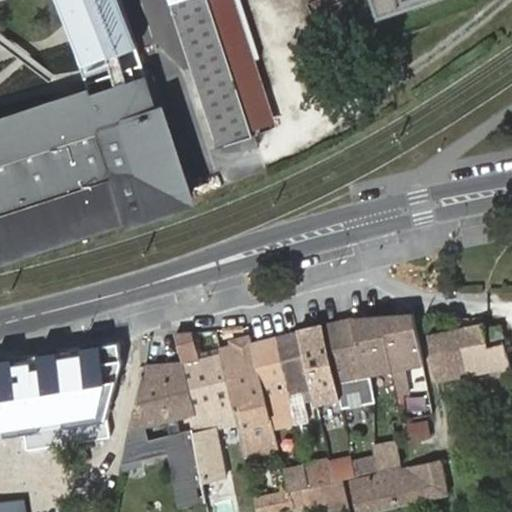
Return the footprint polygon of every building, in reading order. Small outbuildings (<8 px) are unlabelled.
[(191,197),(161,106),(154,109),(118,0),(0,0),(0,253),(129,212),(131,217),(191,197)] [(252,131),(210,0),(170,0),(216,142),(252,131)] [(237,0),(210,0),(252,131),(277,123),(237,0)] [(367,0),(372,16),(422,0),(367,0)] [(397,315),(385,317),(396,373),(399,389),(408,387),(406,371),(423,368),(413,315),(410,314),(397,315)] [(363,318),(358,320),(367,379),(396,373),(385,317),(371,318),(363,318)] [(358,320),(329,327),(339,385),(367,379),(358,320)] [(329,327),(306,333),(316,389),(319,405),(320,414),(328,413),(324,388),(331,386),(334,405),(342,404),(340,392),(339,385),(329,327)] [(459,332),(428,337),(437,384),(469,379),(497,375),(499,386),(511,383),(511,380),(510,371),(506,343),(491,346),(487,332),(486,328),(466,331),(459,332)] [(504,328),(487,332),(491,346),(506,343),(508,342),(504,328)] [(306,333),(283,339),(293,394),(297,418),(298,425),(309,423),(304,392),(316,389),(306,333)] [(198,424),(192,426),(201,480),(228,476),(219,427),(239,424),(237,417),(230,383),(224,354),(201,360),(196,337),(179,340),(185,365),(198,424)] [(121,338),(0,356),(0,430),(108,415),(124,358),(121,338)] [(267,399),(255,345),(254,338),(236,344),(238,350),(225,354),(224,354),(230,383),(237,417),(270,410),(268,404),(267,399)] [(283,339),(255,345),(267,399),(293,394),(283,339)] [(147,369),(122,462),(168,450),(181,506),(205,500),(201,480),(192,426),(198,424),(185,365),(147,369)] [(270,410),(237,417),(239,424),(240,433),(243,442),(252,440),(276,435),(270,410)] [(439,460),(433,425),(404,430),(409,466),(439,460)] [(252,440),(243,442),(247,459),(254,458),(252,440)] [(401,446),(378,451),(380,463),(381,473),(386,471),(404,468),(401,446)] [(410,472),(440,466),(439,460),(409,466),(410,472)] [(353,462),(330,468),(333,485),(342,483),(355,479),(354,469),(353,462)] [(354,469),(355,479),(357,479),(381,473),(380,463),(354,469)] [(386,478),(392,510),(446,498),(440,466),(410,472),(386,478)] [(330,468),(307,472),(310,490),(325,487),(333,485),(330,468)] [(307,472),(285,477),(289,496),(310,490),(307,472)] [(350,487),(355,511),(382,511),(392,510),(386,478),(350,487)] [(284,511),(295,511),(346,500),(342,483),(333,485),(325,487),(310,490),(289,496),(281,498),(284,511)]
